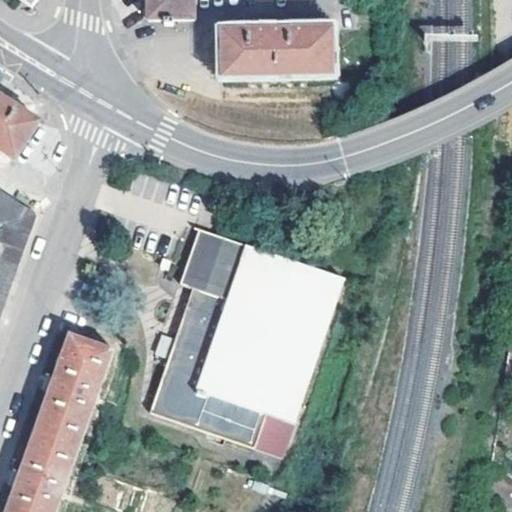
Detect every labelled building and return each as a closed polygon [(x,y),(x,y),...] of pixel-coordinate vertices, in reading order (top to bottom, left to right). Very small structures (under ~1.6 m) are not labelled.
[(20,0),(33,9),(38,0),(20,0)] [(149,0),(149,21),(194,21),(194,0),(149,0)] [(274,31),(223,32),(223,76),(332,76),(331,31),(274,31)] [(0,150),(15,160),(39,123),(9,103),(0,97),(0,150)] [(0,313),(35,215),(0,192),(0,224),(3,227),(0,232),(0,313)] [(347,282),(199,234),(174,303),(188,309),(171,356),(152,412),(284,460),(347,282)] [(158,351),(171,356),(188,309),(174,303),(158,351)] [(55,511),(112,353),(70,337),(54,384),(19,480),(7,511),(55,511)]
